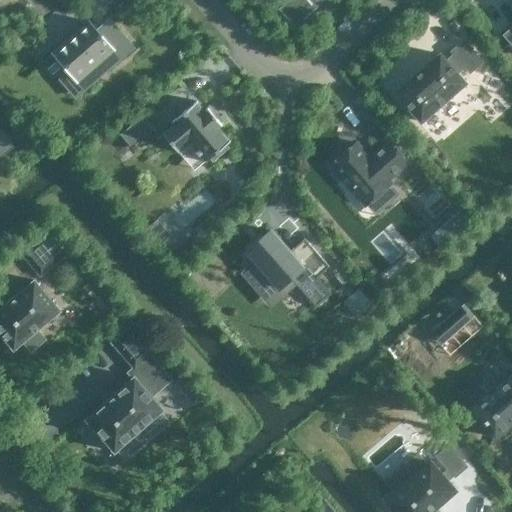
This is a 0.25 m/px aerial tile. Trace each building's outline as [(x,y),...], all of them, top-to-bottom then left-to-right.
[(314,0),(288,0),(279,9),(297,29),(322,8),(314,0)] [(88,21),(52,52),(67,70),(76,80),(111,50),(118,59),(132,47),(108,20),(96,30),(88,21)] [(511,27),(503,35),(511,45),(511,27)] [(439,53),(394,93),(420,122),(465,83),(456,73),(463,67),(469,73),(481,62),(463,41),(451,51),(453,54),(445,61),(439,53)] [(163,132),(162,133),(177,152),(178,151),(189,141),(196,150),(195,151),(198,155),(200,154),(205,160),(204,160),(205,161),(209,158),(212,161),(228,148),(225,144),(229,141),(228,140),(217,127),(219,125),(220,125),(221,125),(207,107),(206,108),(206,109),(203,111),(196,102),(196,101),(172,121),(173,122),(173,121),(175,123),(163,133),(163,132)] [(141,115),(120,133),(132,148),(153,129),(141,115)] [(0,117),(0,144),(2,147),(15,136),(0,117)] [(355,142),(329,165),(364,206),(391,183),(388,180),(407,162),(388,140),(369,157),(355,142)] [(458,207),(436,226),(447,239),(469,220),(458,207)] [(50,228),(21,253),(40,275),(69,250),(50,228)] [(260,231),(242,247),(255,261),(243,271),(259,290),(271,280),(283,293),(294,283),(315,306),(330,293),(316,277),(328,267),(304,238),(289,252),(270,231),(264,236),(260,231)] [(92,278),(82,287),(89,297),(86,300),(92,308),(96,305),(104,314),(115,305),(92,278)] [(0,333),(11,347),(12,349),(14,347),(22,341),(30,351),(44,339),(36,329),(57,311),(59,310),(57,308),(57,309),(34,282),(35,281),(33,280),(32,281),(0,308),(0,333)] [(347,295),(357,312),(371,303),(362,286),(347,295)] [(132,378),(85,419),(113,451),(124,442),(133,452),(159,428),(151,419),(162,409),(150,396),(170,380),(150,354),(155,350),(133,323),(110,342),(133,368),(127,373),(132,378)] [(511,374),(470,411),(494,438),(511,421),(511,374)] [(412,476),(385,500),(395,511),(429,511),(455,490),(447,481),(453,475),(454,477),(466,466),(448,445),(436,456),(447,469),(441,474),(430,461),(426,464),(417,454),(403,466),(412,476)] [(333,511),(324,501),(314,510),(315,511),(333,511)]
